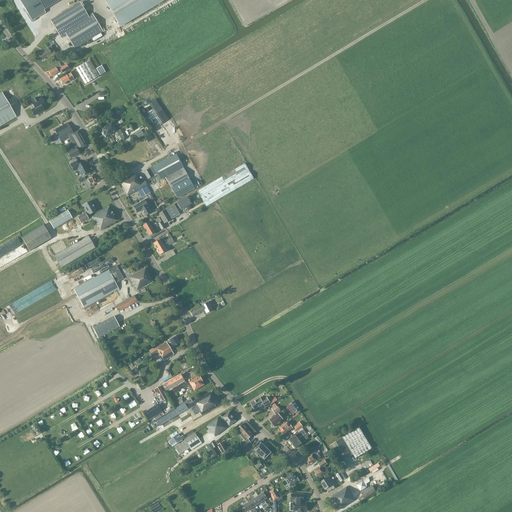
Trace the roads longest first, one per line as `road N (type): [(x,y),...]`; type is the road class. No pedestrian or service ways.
road 1 (unclassified): [(296,459),(201,360),(79,123),(0,25)]
road 2 (track): [(0,343),(71,299),(92,321),(172,294)]
